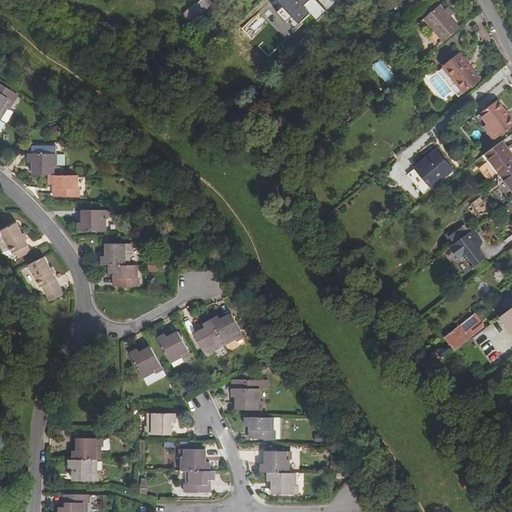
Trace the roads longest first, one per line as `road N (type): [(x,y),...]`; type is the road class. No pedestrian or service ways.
road 1 (residential): [(37,511),(50,387),(81,321)]
road 2 (unknown): [(511,62),(404,160),(403,183),(418,201)]
road 3 (residential): [(81,321),(79,269),(46,220),(0,176)]
road 4 (residential): [(200,284),(134,326),(81,321)]
